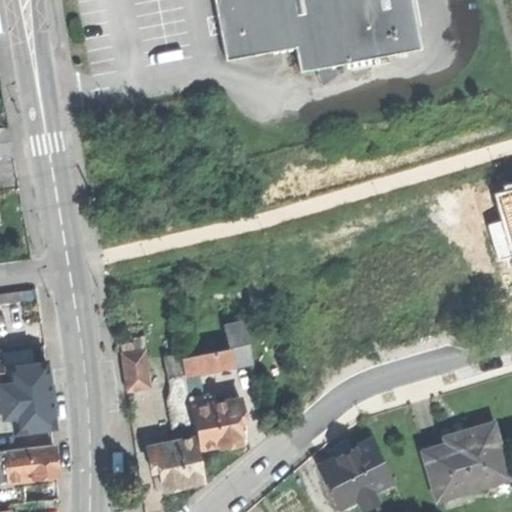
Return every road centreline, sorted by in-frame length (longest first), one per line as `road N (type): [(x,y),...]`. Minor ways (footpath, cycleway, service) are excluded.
road 1 (residential): [(207,511),(368,384),(511,343)]
road 2 (unknown): [(432,0),(438,38),(428,53),(261,83),(203,58)]
road 3 (secondary): [(73,266),(93,396),(93,511)]
road 4 (secondary): [(45,97),(73,266)]
